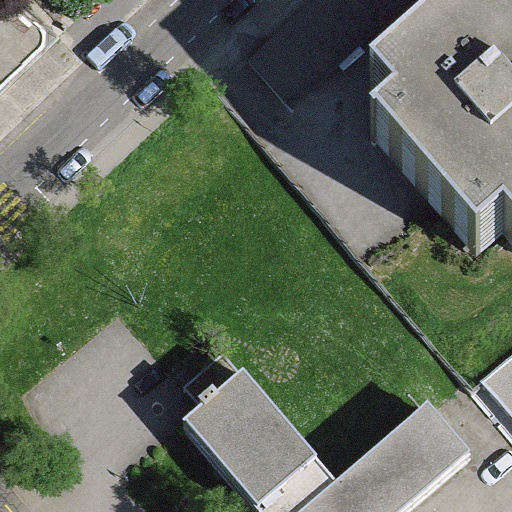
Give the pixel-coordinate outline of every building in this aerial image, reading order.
[(6,0),(0,6),(0,100),(57,45),(12,0),(6,0)] [(310,0),(244,61),(288,108),(404,0),(310,0)] [(511,21),(494,38),(471,13),(370,104),(390,127),(367,148),(426,213),(474,265),(497,244),(511,259),(511,21)] [(511,368),(487,389),(511,418),(511,368)] [(246,511),(410,511),(469,463),(425,411),(332,489),(243,385),(183,437),(246,511)]
